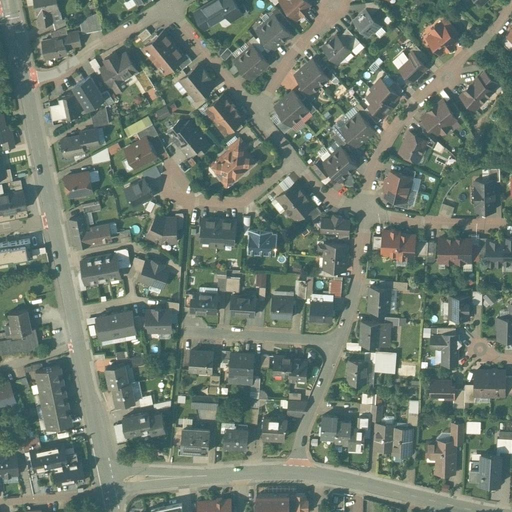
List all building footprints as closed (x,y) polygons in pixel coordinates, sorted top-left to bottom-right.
[(56,0),(54,0),(35,4),(39,26),(53,23),(51,13),(59,11),(56,0)] [(234,0),(213,0),(194,12),(204,27),(219,18),(227,13),(231,19),(247,9),(243,3),(238,5),(234,0)] [(280,0),(295,17),(301,12),(302,13),(307,8),(305,6),(309,2),(307,0),(280,0)] [(376,1),(365,2),(366,8),(371,14),(380,5),(376,1)] [(371,14),(366,8),(354,19),(356,21),(355,27),(361,27),(368,34),(372,30),(374,31),(381,25),(371,14)] [(97,12),(80,20),(82,33),(102,29),(97,12)] [(227,13),(219,18),(222,24),(225,25),(230,22),(231,19),(227,13)] [(290,32),(274,14),(265,22),(281,40),(290,32)] [(457,30),(446,17),(440,21),(452,35),(457,30)] [(440,21),(431,29),(434,33),(428,38),(441,53),(446,48),(447,48),(451,45),(450,43),(455,39),(452,35),(440,21)] [(281,40),(265,22),(256,30),(272,48),(281,40)] [(66,25),(51,31),(52,36),(67,33),(66,25)] [(146,27),(138,34),(142,40),(151,33),(146,27)] [(360,41),(348,28),(338,36),(350,49),(360,41)] [(184,55),(163,30),(158,34),(157,33),(151,37),(152,39),(146,44),(151,50),(148,52),(159,66),(162,64),(167,70),(173,65),(174,67),(178,63),(180,62),(179,61),(185,56),(184,55)] [(67,33),(52,36),(52,38),(42,40),(46,57),(67,52),(66,47),(80,44),(78,31),(67,33)] [(511,38),(508,35),(506,33),(500,40),(509,50),(511,47),(511,38)] [(338,36),(337,35),(333,39),(332,38),(323,46),(337,62),(350,49),(338,36)] [(223,43),(218,43),(214,48),(219,54),(227,46),(223,43)] [(269,62),(253,44),(244,51),(259,70),(269,62)] [(428,57),(416,44),(410,50),(413,53),(414,52),(423,62),(428,57)] [(227,46),(220,55),(225,59),(232,51),(227,46)] [(259,70),(244,51),(234,59),(250,78),(259,70)] [(409,57),(407,55),(404,52),(402,51),(393,59),(393,61),(398,67),(399,66),(402,69),(402,72),(404,74),(407,74),(412,79),(426,66),(423,62),(414,52),(413,53),(409,57)] [(126,52),(101,67),(112,84),(113,83),(117,90),(126,85),(125,82),(126,81),(125,80),(124,80),(122,78),(136,69),(126,52)] [(185,56),(179,61),(180,62),(178,63),(182,68),(192,60),(186,53),(184,55),(185,56)] [(322,69),(313,58),(304,66),(320,84),(328,77),(329,76),(322,69)] [(186,73),(180,78),(188,88),(207,73),(204,69),(203,70),(198,63),(186,73)] [(336,76),(327,65),(322,69),(329,76),(328,77),(331,80),(336,76)] [(320,84),(304,66),(295,74),(303,83),(311,92),(320,84)] [(182,68),(170,78),(175,83),(180,78),(186,73),(182,68)] [(87,70),(69,81),(76,91),(78,94),(95,83),(87,70)] [(496,81),(484,70),(478,77),(490,88),(496,81)] [(207,73),(188,88),(196,98),(197,99),(203,93),(215,84),(209,78),(211,77),(207,73)] [(477,76),(470,84),(469,83),(464,88),(465,89),(460,94),(475,108),(492,90),(490,88),(478,77),(477,76)] [(389,85),(380,78),(371,88),(374,91),(381,98),(382,97),(389,104),(395,98),(394,98),(397,94),(398,94),(389,85)] [(403,89),(393,80),(389,85),(398,94),(397,94),(398,95),(403,89)] [(95,83),(78,94),(87,108),(103,97),(104,97),(101,92),(95,83)] [(311,92),(303,83),(298,87),(306,96),(310,101),(315,96),(311,92)] [(106,88),(101,92),(104,97),(103,97),(107,103),(113,99),(106,88)] [(293,90),(284,98),(300,116),(308,109),(309,108),(301,100),(293,90)] [(73,91),(57,95),(57,99),(62,118),(63,118),(78,114),(73,91)] [(381,98),(374,91),(368,97),(372,101),(369,104),(373,108),(381,116),(382,115),(391,106),(389,104),(382,97),(381,98)] [(223,92),(209,105),(210,106),(207,108),(225,130),(227,128),(229,129),(243,117),(235,107),(236,107),(232,102),(231,102),(223,92)] [(203,93),(197,99),(196,98),(191,103),(195,108),(207,98),(203,93)] [(310,101),(306,96),(301,100),(309,108),(308,109),(311,112),(316,108),(310,101)] [(300,116),(284,98),(275,106),(284,116),(290,124),(291,124),(300,116)] [(62,118),(57,99),(48,101),(53,122),(64,119),(63,118),(62,118)] [(444,100),(439,104),(437,102),(433,106),(433,107),(434,108),(447,124),(456,117),(450,110),(451,108),(448,105),(444,100)] [(461,114),(454,101),(448,105),(451,108),(450,110),(456,117),(461,114)] [(368,112),(359,102),(354,106),(358,111),(366,119),(370,115),(368,112)] [(106,106),(91,114),(93,126),(109,123),(106,106)] [(162,117),(172,112),(170,108),(160,113),(162,117)] [(381,116),(373,108),(368,112),(370,115),(376,122),(383,116),(382,115),(381,116)] [(434,108),(429,111),(428,110),(421,115),(423,118),(426,121),(428,121),(434,128),(437,126),(442,132),(449,126),(447,124),(434,108)] [(366,119),(358,111),(349,119),(365,137),(374,129),(366,119)] [(1,112),(0,112),(0,139),(1,139),(1,142),(12,140),(10,128),(5,129),(1,112)] [(284,116),(276,123),(284,132),(292,125),(291,124),(290,124),(284,116)] [(426,121),(423,118),(418,122),(423,127),(429,132),(434,128),(428,121),(426,121)] [(184,124),(180,119),(173,124),(174,126),(168,130),(181,145),(198,131),(189,120),(184,124)] [(365,137),(349,119),(341,126),(340,126),(348,135),(356,145),(365,137)] [(348,135),(340,126),(341,126),(337,121),(331,126),(336,131),(344,139),(348,135)] [(152,123),(137,131),(141,139),(146,137),(148,139),(158,133),(152,123)] [(429,132),(423,127),(417,134),(427,139),(426,142),(433,146),(436,138),(429,132)] [(96,128),(80,131),(81,135),(84,147),(99,144),(96,128)] [(417,134),(409,130),(406,137),(402,139),(404,142),(400,151),(418,159),(426,142),(427,139),(417,134)] [(198,131),(181,145),(188,154),(196,148),(199,152),(209,144),(198,131)] [(344,139),(336,131),(332,135),(341,146),(346,142),(344,139)] [(81,135),(61,139),(64,155),(84,151),(84,147),(81,135)] [(239,136),(228,145),(231,148),(236,155),(242,150),(247,146),(239,136)] [(141,139),(125,148),(135,166),(156,155),(148,139),(146,137),(141,139)] [(112,153),(123,148),(119,141),(109,145),(112,153)] [(341,146),(332,154),(348,172),(357,164),(341,146)] [(107,147),(91,155),(93,162),(109,159),(107,147)] [(236,155),(231,148),(221,157),(222,158),(216,163),(222,171),(219,174),(227,183),(252,163),(242,150),(236,155)] [(348,172),(332,154),(323,161),(331,170),(339,180),(348,172)] [(319,157),(312,164),(323,177),(331,170),(323,161),(319,157)] [(133,206),(155,194),(148,182),(162,174),(158,166),(122,185),(133,206)] [(415,170),(404,167),(402,173),(412,175),(412,176),(414,176),(415,170)] [(500,167),(488,167),(488,179),(494,179),(494,180),(500,180),(500,167)] [(4,175),(0,175),(0,181),(12,179),(10,168),(3,169),(4,175)] [(402,173),(390,170),(389,176),(386,178),(385,182),(409,188),(412,176),(412,175),(402,173)] [(87,171),(65,176),(68,196),(74,194),(77,196),(81,196),(83,193),(91,191),(87,171)] [(412,187),(419,189),(421,177),(414,175),(412,187)] [(488,179),(475,179),(475,209),(495,209),(494,180),(494,179),(488,179)] [(285,189),(277,196),(286,207),(304,192),(295,181),(285,189)] [(279,182),(268,191),(274,199),(277,196),(285,189),(279,182)] [(409,188),(385,182),(384,186),(385,189),(384,195),(396,198),(406,200),(409,188)] [(0,193),(0,212),(2,212),(26,208),(22,189),(2,193),(0,193)] [(304,192),(286,207),(295,218),(303,211),(313,203),(304,192)] [(406,200),(396,198),(394,204),(408,207),(409,201),(406,200)] [(452,215),(455,205),(443,201),(440,211),(452,215)] [(155,202),(149,216),(154,218),(157,212),(157,213),(161,205),(155,202)] [(313,203),(303,211),(310,220),(321,211),(314,202),(313,203)] [(99,203),(83,206),(84,213),(101,209),(99,203)] [(154,218),(146,234),(161,241),(166,217),(157,213),(157,212),(154,218)] [(334,213),(332,218),(322,217),(322,219),(318,222),(321,228),(321,229),(339,231),(348,231),(349,219),(341,219),(342,216),(334,213)] [(85,215),(69,219),(75,246),(91,243),(91,242),(88,228),(85,215)] [(175,216),(166,217),(161,241),(177,241),(176,227),(176,216),(175,216)] [(236,220),(202,217),(201,224),(199,224),(199,231),(201,232),(200,240),(208,240),(208,244),(226,245),(226,242),(234,242),(235,234),(236,234),(237,227),(235,226),(236,220)] [(109,223),(88,228),(91,242),(103,240),(107,234),(111,233),(109,223)] [(249,228),(249,233),(248,246),(258,246),(258,249),(268,250),(268,253),(275,253),(277,233),(271,233),(271,230),(249,228)] [(399,230),(383,229),(382,235),(382,248),(382,252),(383,252),(384,254),(387,254),(389,252),(397,253),(399,233),(399,230)] [(129,230),(119,231),(121,242),(131,240),(129,230)] [(399,233),(397,253),(397,256),(413,257),(413,253),(414,239),(414,234),(399,233)] [(382,235),(373,235),(372,248),(382,248),(382,235)] [(511,236),(507,236),(507,239),(503,239),(502,261),(511,261),(511,236)] [(448,239),(444,239),(444,237),(439,237),(439,259),(445,259),(445,261),(453,261),(453,259),(454,259),(455,237),(452,237),(451,237),(450,237),(448,239)] [(471,237),(465,237),(465,239),(461,239),(460,237),(458,237),(455,237),(454,259),(456,259),(456,261),(464,261),(464,259),(470,259),(471,243),(471,237)] [(488,237),(479,237),(479,243),(479,253),(487,253),(487,239),(488,237)] [(29,239),(8,242),(11,259),(12,260),(32,256),(29,239)] [(428,240),(414,239),(413,253),(427,254),(428,240)] [(487,239),(487,253),(486,261),(494,261),(494,263),(502,263),(502,261),(503,239),(487,239)] [(436,241),(428,240),(427,254),(435,254),(436,241)] [(8,241),(0,242),(0,260),(11,259),(8,242),(8,241)] [(347,243),(325,242),(324,255),(345,256),(346,251),(347,251),(347,243)] [(479,243),(471,243),(470,258),(479,258),(479,253),(479,243)] [(121,248),(115,250),(116,254),(119,267),(125,266),(121,248)] [(127,249),(125,248),(121,248),(125,266),(131,265),(128,250),(127,249)] [(116,254),(104,256),(108,278),(120,276),(119,267),(116,254)] [(345,256),(324,255),(323,268),(337,269),(345,270),(346,262),(345,262),(345,256)] [(104,256),(93,258),(97,280),(108,278),(104,256)] [(145,260),(134,256),(133,261),(134,268),(142,271),(145,260)] [(93,258),(81,260),(83,271),(85,283),(97,280),(93,258)] [(154,261),(146,258),(142,271),(139,278),(151,282),(158,261),(155,260),(154,261)] [(173,260),(170,258),(164,264),(169,266),(168,270),(180,274),(181,265),(173,260)] [(158,261),(151,282),(162,286),(168,270),(169,266),(164,264),(161,263),(161,262),(158,261)] [(266,282),(268,271),(259,270),(257,281),(266,282)] [(83,271),(77,272),(79,284),(85,283),(83,271)] [(226,276),(218,276),(217,290),(225,290),(226,276)] [(228,290),(241,290),(242,276),(228,276),(228,290)] [(306,280),(298,279),(297,297),(305,298),(306,280)] [(342,280),(334,279),(333,295),(341,296),(342,280)] [(407,281),(393,280),(393,288),(407,289),(407,281)] [(390,286),(370,285),(368,309),(388,310),(390,286)] [(482,289),(472,289),(472,301),(474,303),(482,303),(482,289)] [(490,303),(498,298),(492,289),(484,295),(490,303)] [(217,293),(196,292),(196,298),(192,298),(191,298),(191,310),(195,310),(216,312),(217,293)] [(256,296),(231,294),(230,313),(254,314),(256,296)] [(293,297),(272,295),(270,315),(292,317),(293,297)] [(469,295),(450,295),(449,317),(468,317),(469,295)] [(179,302),(167,300),(166,309),(171,309),(171,312),(178,312),(179,302)] [(333,302),(311,300),(310,318),(332,320),(333,302)] [(155,309),(146,309),(146,315),(146,322),(148,322),(148,327),(148,330),(159,330),(158,307),(155,307),(155,309)] [(166,309),(162,309),(162,307),(158,307),(159,330),(171,330),(171,312),(171,309),(166,309)] [(25,308),(8,312),(12,333),(20,331),(20,330),(29,329),(25,308)] [(132,309),(120,311),(124,332),(136,330),(135,329),(133,317),(132,309)] [(120,311),(108,314),(112,335),(124,332),(120,311)] [(108,314),(96,316),(100,337),(112,335),(108,314)] [(139,315),(133,317),(135,329),(141,327),(139,315)] [(146,315),(139,315),(141,327),(148,327),(148,322),(146,322),(146,315)] [(399,316),(385,316),(384,324),(398,324),(399,316)] [(511,317),(510,317),(496,317),(496,327),(498,327),(498,338),(511,338),(511,317)] [(380,321),(362,320),(360,342),(379,343),(380,321)] [(29,329),(20,330),(20,331),(24,348),(24,349),(38,346),(34,328),(29,329)] [(12,333),(5,334),(6,338),(0,339),(0,353),(24,348),(20,331),(12,333)] [(443,334),(443,335),(431,335),(431,346),(436,346),(437,347),(437,348),(438,348),(439,348),(440,348),(441,348),(441,347),(442,346),(443,346),(442,362),(456,362),(457,347),(461,343),(457,338),(457,334),(455,334),(443,334)] [(213,351),(190,349),(189,369),(199,370),(199,367),(211,368),(211,371),(213,351)] [(375,351),(364,350),(364,357),(368,357),(370,364),(374,363),(375,351)] [(254,353),(230,352),(229,370),(248,372),(252,372),(254,353)] [(142,355),(127,357),(129,366),(144,363),(142,355)] [(292,356),(274,355),(273,374),(289,375),(289,379),(290,379),(291,360),(292,356)] [(364,359),(349,358),(347,380),(365,381),(366,365),(370,364),(368,357),(364,357),(364,359)] [(394,361),(376,359),(375,368),(394,370),(394,361)] [(291,360),(290,379),(306,380),(307,361),(291,360)] [(41,362),(30,365),(24,367),(25,372),(34,369),(42,368),(41,362)] [(124,362),(106,366),(110,386),(113,385),(128,382),(124,362)] [(42,368),(34,369),(46,427),(54,426),(71,422),(70,418),(73,417),(73,413),(68,414),(67,411),(65,412),(64,408),(71,407),(71,404),(67,404),(66,399),(62,400),(62,397),(69,395),(68,392),(65,393),(63,387),(60,388),(59,385),(67,383),(66,380),(62,381),(61,375),(57,376),(57,373),(60,373),(59,365),(42,368)] [(490,370),(476,369),(475,371),(474,383),(474,393),(475,393),(489,394),(490,370)] [(248,372),(229,370),(228,380),(247,381),(248,372)] [(505,370),(490,370),(489,394),(504,394),(504,392),(505,376),(505,370)] [(220,374),(211,374),(210,385),(219,386),(220,374)] [(260,376),(252,376),(251,391),(259,391),(260,376)] [(26,377),(15,381),(18,391),(29,388),(26,377)] [(452,378),(430,377),(429,395),(438,395),(438,398),(444,398),(453,398),(455,398),(455,389),(455,383),(452,382),(452,378)] [(128,382),(113,385),(117,404),(135,400),(131,381),(128,382)] [(9,382),(0,384),(0,405),(13,401),(15,401),(12,393),(9,382)] [(474,383),(465,383),(464,389),(464,401),(475,401),(475,393),(474,393),(474,383)] [(464,389),(455,389),(455,398),(453,398),(453,407),(464,407),(464,401),(464,389)] [(18,391),(12,393),(15,401),(13,401),(16,410),(23,408),(22,404),(18,391)] [(382,401),(382,392),(364,392),(364,401),(382,401)] [(151,393),(138,396),(140,405),(153,402),(151,393)] [(218,396),(206,395),(205,407),(217,408),(218,396)] [(300,399),(288,399),(288,414),(300,414),(307,399),(300,399)] [(381,404),(372,403),(371,409),(371,415),(371,419),(380,419),(381,404)] [(418,411),(408,410),(408,424),(417,424),(418,411)] [(336,416),(322,415),(321,435),(335,436),(334,440),(335,440),(336,416)] [(287,417),(263,416),(262,436),(284,437),(285,427),(286,427),(287,417)] [(350,421),(337,420),(337,416),(336,416),(335,440),(348,441),(348,446),(349,446),(350,421)] [(140,419),(131,422),(135,441),(144,439),(140,419)] [(235,420),(223,419),(221,429),(225,430),(225,426),(235,426),(235,420)] [(468,419),(468,431),(482,431),(482,420),(468,419)] [(154,421),(142,424),(146,443),(158,440),(154,421)] [(364,426),(350,426),(350,421),(349,446),(363,447),(364,426)] [(130,422),(119,424),(124,443),(134,440),(130,422)] [(394,423),(376,422),(375,445),(377,447),(392,448),(394,426),(394,423)] [(463,425),(451,425),(451,440),(454,440),(454,441),(463,441),(463,425)] [(235,426),(225,426),(225,430),(224,444),(246,445),(247,427),(235,426)] [(394,426),(392,448),(392,451),(393,452),(393,458),(394,460),(401,460),(403,459),(403,452),(409,453),(411,427),(394,426)] [(209,429),(182,427),(181,449),(182,449),(191,449),(191,450),(208,451),(209,429)] [(511,450),(511,437),(500,437),(499,451),(511,452),(511,450)] [(451,440),(436,439),(436,441),(427,441),(426,455),(435,456),(435,465),(454,466),(454,441),(454,440),(451,440)] [(61,443),(31,450),(30,449),(30,450),(34,470),(35,469),(45,467),(53,465),(65,463),(61,443)] [(16,452),(0,453),(0,488),(2,488),(1,475),(17,474),(16,452)] [(500,454),(481,453),(481,460),(475,460),(475,467),(469,467),(469,478),(480,479),(479,482),(498,483),(500,454)] [(277,493),(265,493),(265,494),(256,494),(256,511),(289,511),(289,495),(289,493),(277,493)] [(305,499),(305,493),(295,493),(295,495),(289,495),(289,511),(304,511),(305,509),(308,508),(308,499),(305,499)] [(231,511),(230,498),(214,499),(214,511),(231,511)] [(214,511),(214,499),(197,500),(198,511),(214,511)] [(185,511),(184,502),(151,508),(151,511),(185,511)]
